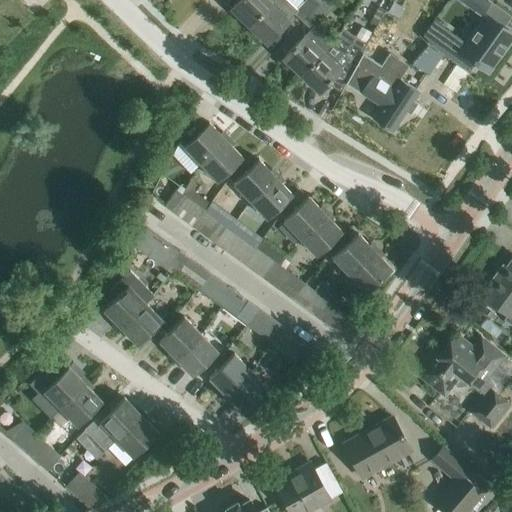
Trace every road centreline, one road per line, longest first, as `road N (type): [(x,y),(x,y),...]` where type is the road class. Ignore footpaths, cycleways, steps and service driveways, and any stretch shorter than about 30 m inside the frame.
road 1 (residential): [(451,235),(398,199),(341,176),(268,125),(183,64),(116,0)]
road 2 (tertiary): [(237,456),(353,366),(451,235)]
road 3 (residential): [(237,456),(70,329)]
